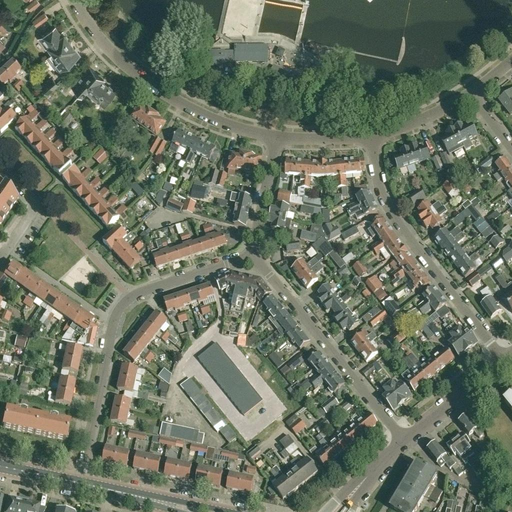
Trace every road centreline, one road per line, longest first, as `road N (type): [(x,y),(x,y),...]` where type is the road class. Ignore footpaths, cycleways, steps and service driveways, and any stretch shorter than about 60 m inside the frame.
road 1 (residential): [(78,484),(116,311),(138,293),(252,255)]
road 2 (residential): [(504,360),(388,207),(371,136)]
road 3 (unclassified): [(276,136),(169,96),(123,62),(73,0)]
road 4 (residential): [(403,440),(252,255)]
road 5 (unclassified): [(403,440),(504,360)]
road 6 (residential): [(252,255),(276,136)]
